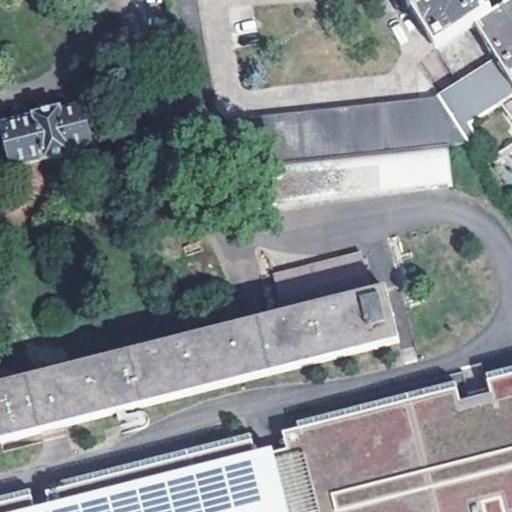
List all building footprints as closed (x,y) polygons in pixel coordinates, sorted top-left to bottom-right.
[(457,188),(453,146),(471,144),(478,144),(469,126),(511,98),(511,1),(490,16),(479,0),(407,0),(408,0),(415,12),(419,11),(441,47),(471,28),(479,23),(500,58),(493,63),(439,100),(230,123),(218,112),(197,0),(167,0),(199,173),(251,167),(257,208),(457,188)] [(419,11),(415,12),(414,15),(414,17),(415,20),(434,51),(441,47),(419,11)] [(479,23),(471,28),(493,63),(500,58),(479,23)] [(4,126),(15,165),(44,155),(47,159),(75,151),(73,147),(92,140),(80,106),(61,112),(59,105),(4,126)] [(497,167),(511,188),(511,187),(511,169),(507,161),(497,167)] [(118,358),(0,387),(0,443),(53,430),(138,408),(398,342),(385,290),(372,293),(362,254),(273,277),(283,316),(256,323),(118,358)] [(407,296),(409,305),(416,304),(414,295),(407,296)] [(0,511),(511,511),(511,373),(493,379),(498,396),(480,400),(464,404),(459,387),(290,428),(294,445),(280,448),(280,446),(273,448),(263,450),(259,435),(55,485),(57,494),(43,498),(41,488),(0,498),(0,511)]
